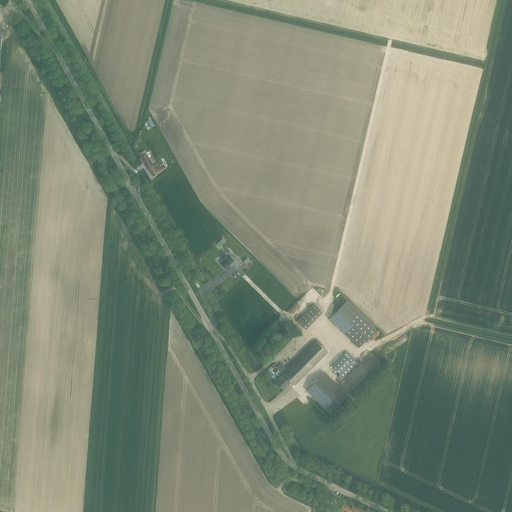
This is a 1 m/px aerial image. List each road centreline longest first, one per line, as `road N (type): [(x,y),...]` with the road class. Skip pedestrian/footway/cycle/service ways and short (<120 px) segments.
road 1 (unclassified): [(386,511),(281,454),(27,0)]
road 2 (track): [(499,0),(426,317),(511,337)]
road 3 (track): [(433,313),(504,0)]
road 4 (track): [(483,67),(190,0)]
road 5 (track): [(166,0),(132,135),(51,0)]
road 6 (track): [(391,36),(327,308)]
road 7 (track): [(216,0),(484,62)]
road 8 (track): [(139,119),(171,0)]
